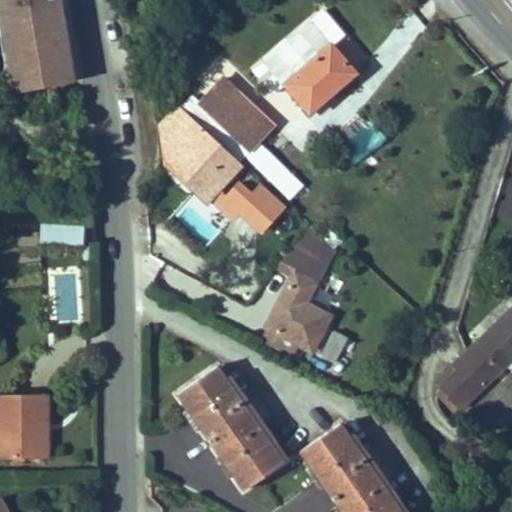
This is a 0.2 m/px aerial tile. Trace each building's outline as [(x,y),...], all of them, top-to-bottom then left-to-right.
[(0,0),(0,9),(1,11),(10,70),(4,76),(17,92),(72,82),(58,0),(0,0)] [(355,72),(330,44),(343,34),(323,11),(253,71),(273,94),(284,84),(305,107),(321,93),(325,98),(355,72)] [(274,126),(223,78),(199,104),(250,151),(274,126)] [(309,112),(325,98),(321,93),(305,107),(309,112)] [(206,199),(240,162),(180,107),(162,126),(171,134),(165,141),(177,152),(167,162),(170,165),(171,163),(205,195),(204,197),(206,199)] [(339,150),(356,165),(384,135),(368,119),(339,150)] [(40,224),(40,243),(84,245),(85,225),(40,224)] [(333,246),(308,226),(295,243),(323,265),(333,246)] [(323,265),(295,243),(275,268),(292,277),(295,272),(314,283),(323,265)] [(311,350),(329,316),(304,303),(314,283),(295,272),(292,277),(266,326),(268,327),(262,340),(291,355),(297,343),(311,350)] [(77,319),(75,274),(54,275),(56,320),(77,319)] [(457,371),(439,388),(458,409),(505,364),(511,357),(511,308),(452,366),(457,371)] [(335,362),(347,339),(333,331),(321,355),(335,362)] [(217,366),(177,393),(244,490),(288,459),(245,396),(240,399),(217,366)] [(0,458),(43,458),(43,422),(48,422),(48,394),(0,394),(0,458)] [(339,423),(300,452),(344,511),(410,511),(368,454),(364,457),(339,423)]
